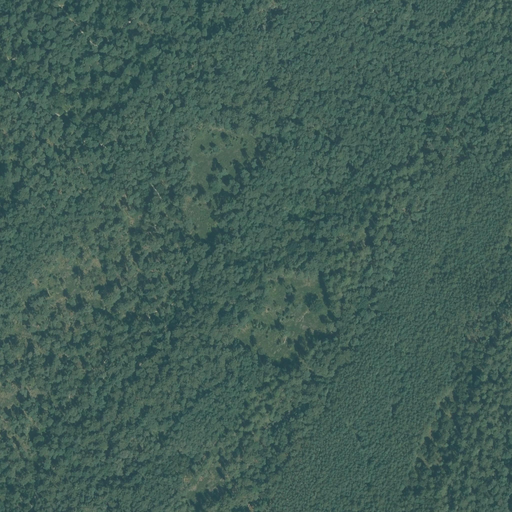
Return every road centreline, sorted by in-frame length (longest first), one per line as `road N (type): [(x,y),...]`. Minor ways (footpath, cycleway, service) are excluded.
road 1 (track): [(31,511),(51,471),(193,295),(157,190),(10,61)]
road 2 (track): [(511,272),(480,266),(457,226),(455,196),(406,166),(410,141),(388,95),(371,0)]
road 3 (track): [(193,295),(205,336),(347,428),(385,511)]
road 4 (track): [(193,295),(225,257),(303,241),(335,205),(406,166)]
road 5 (track): [(446,511),(481,406),(511,379)]
road 6 (track): [(155,0),(96,50),(64,13)]
